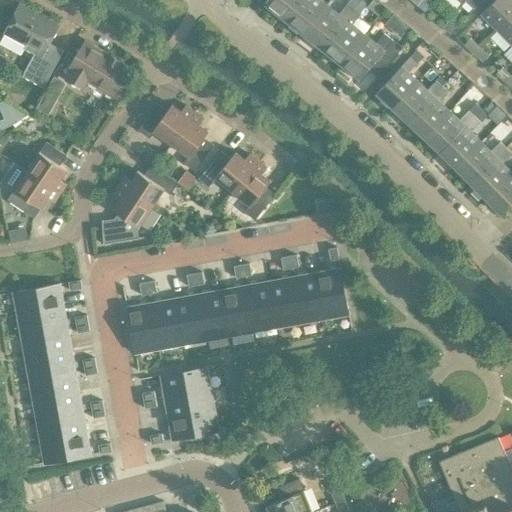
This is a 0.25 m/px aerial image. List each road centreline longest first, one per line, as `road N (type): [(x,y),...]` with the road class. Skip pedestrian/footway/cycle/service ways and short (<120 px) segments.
road 1 (residential): [(140,494),(102,290),(115,269),(343,230),(466,349)]
road 2 (residential): [(481,252),(359,126),(232,33),(203,1)]
road 3 (residential): [(159,63),(88,168),(80,224),(66,238),(0,251)]
road 4 (residential): [(466,349),(495,390),(494,407),(479,425),(391,452),(378,449),(345,410)]
road 5 (residential): [(296,171),(159,63)]
road 6 (residential): [(385,0),(511,111)]
road 7 (residential): [(221,482),(247,444),(345,410)]
road 8 (residential): [(345,410),(423,390),(466,349)]
road 9 (residential): [(159,63),(51,0)]
